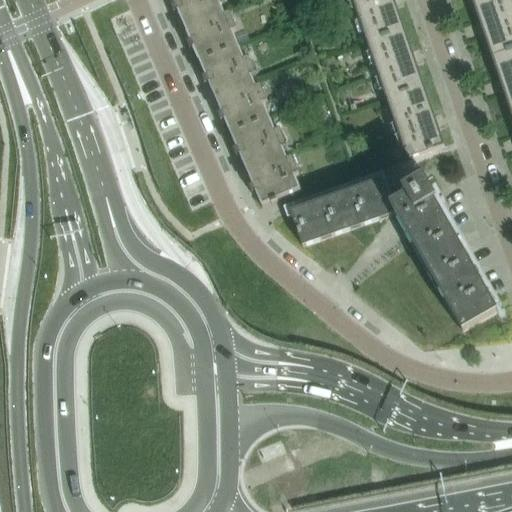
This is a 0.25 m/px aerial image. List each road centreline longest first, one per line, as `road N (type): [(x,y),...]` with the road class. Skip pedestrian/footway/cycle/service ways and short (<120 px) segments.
road 1 (residential): [(511,380),(475,383),(406,368),(270,265),(231,218),(135,0)]
road 2 (secondary): [(1,30),(31,200),(16,366),(24,511)]
road 3 (secondary): [(228,440),(251,419),(274,413),(339,426),(412,457),(511,454)]
road 4 (residential): [(511,248),(427,0)]
road 5 (secondary): [(66,298),(42,354),(45,469),(55,511)]
road 6 (secondary): [(88,311),(75,322),(61,364),(68,488),(78,511)]
road 7 (secondary): [(100,182),(29,0)]
road 8 (secondary): [(219,330),(192,285),(129,240),(100,182)]
road 9 (secondary): [(380,403),(376,386),(341,370),(219,330)]
road 10 (secondary): [(1,30),(40,109),(62,191)]
road 11 (secondary): [(206,381),(183,375),(175,331),(162,314),(130,301),(88,311)]
road 12 (secondary): [(380,403),(307,374),(224,359)]
road 13 (secondary): [(380,403),(226,382)]
road 14 (secondary): [(511,437),(422,426),(380,403)]
